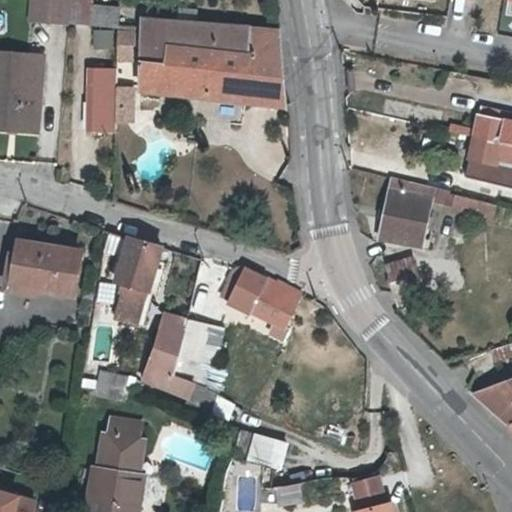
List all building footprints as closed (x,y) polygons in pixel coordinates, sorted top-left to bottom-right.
[(70,25),(70,0),(31,0),(31,24),(70,25)] [(70,0),(70,25),(90,25),(90,7),(90,0),(70,0)] [(118,8),(90,7),(90,25),(117,26),(118,8)] [(196,24),(197,16),(197,9),(178,8),(176,23),(142,19),(142,63),(165,64),(165,47),(251,53),(251,29),(196,24)] [(127,27),(117,26),(117,67),(127,67),(127,27)] [(278,31),(251,29),(251,53),(165,47),(165,64),(142,63),(142,88),(283,103),(278,31)] [(0,125),(27,128),(37,129),(45,54),(0,50),(0,125)] [(91,68),(91,87),(117,87),(117,68),(91,68)] [(117,87),(91,87),(91,103),(98,103),(97,132),(118,132),(117,87)] [(133,95),(123,95),(123,119),(133,119),(133,95)] [(511,119),(511,110),(484,105),(481,113),(511,119)] [(511,119),(481,113),(476,135),(511,141),(511,119)] [(454,122),(452,127),(470,131),(471,125),(454,122)] [(511,162),(511,141),(476,135),(470,156),(498,162),(498,160),(511,162)] [(392,178),(379,238),(422,247),(435,189),(392,178)] [(499,204),(502,190),(464,180),(460,195),(499,204)] [(152,277),(163,279),(168,263),(159,260),(162,248),(125,236),(112,280),(119,282),(115,299),(120,300),(117,316),(140,322),(149,290),(152,277)] [(14,237),(3,288),(70,300),(82,248),(14,237)] [(416,259),(389,266),(400,306),(426,300),(416,259)] [(244,270),(226,302),(287,329),(303,293),(279,285),(244,270)] [(159,293),(163,279),(152,277),(149,290),(159,293)] [(97,282),(94,308),(110,310),(114,284),(97,282)] [(185,318),(163,311),(140,380),(188,401),(195,383),(173,374),(185,318)] [(123,398),(128,374),(97,368),(92,391),(123,398)] [(511,379),(476,393),(511,424),(511,379)] [(227,418),(233,399),(215,395),(210,414),(227,418)] [(86,511),(114,511),(115,509),(129,511),(141,511),(148,484),(142,482),(149,449),(143,447),(147,430),(117,424),(113,444),(108,443),(101,475),(95,474),(86,511)] [(250,432),(247,460),(282,464),(286,437),(250,432)] [(380,475),(349,483),(356,509),(352,510),(352,511),(394,511),(392,501),(387,503),(380,475)] [(276,481),(275,505),(302,506),(302,482),(276,481)] [(32,511),(36,498),(0,488),(0,511),(32,511)]
